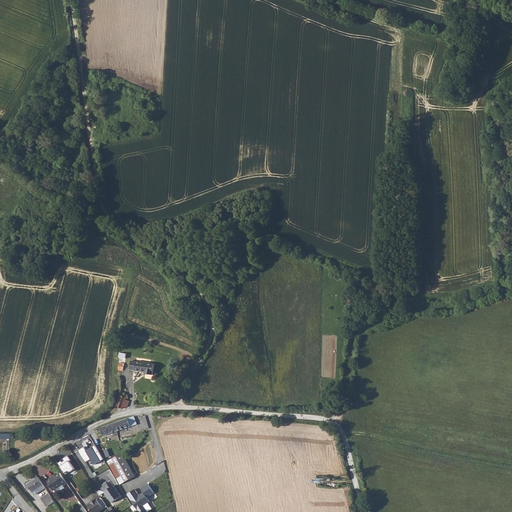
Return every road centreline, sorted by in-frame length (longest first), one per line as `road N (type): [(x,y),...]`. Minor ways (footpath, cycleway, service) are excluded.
road 1 (track): [(179,406),(208,342),(211,311),(186,277),(101,208),(70,0)]
road 2 (track): [(179,406),(340,424),(362,511)]
road 3 (unclassified): [(0,472),(121,414),(179,406)]
road 4 (track): [(430,90),(443,52),(438,42),(319,0)]
